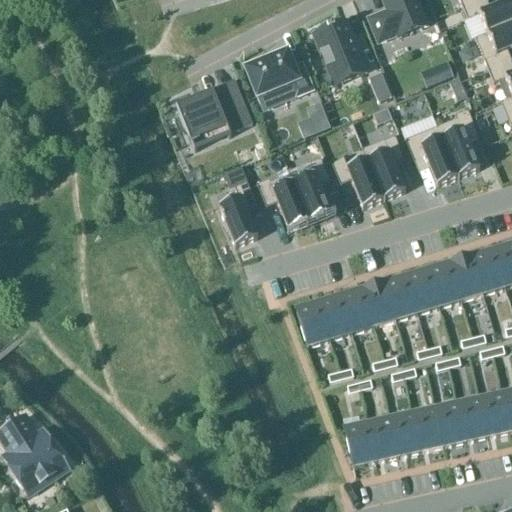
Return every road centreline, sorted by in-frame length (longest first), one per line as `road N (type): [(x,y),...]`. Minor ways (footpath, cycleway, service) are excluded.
road 1 (residential): [(260,271),(511,197)]
road 2 (residential): [(321,0),(188,69)]
